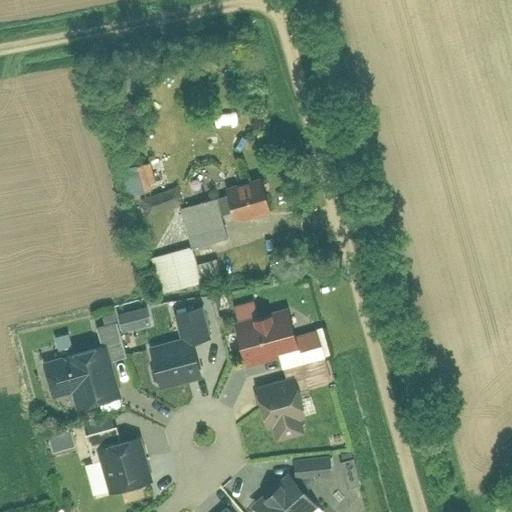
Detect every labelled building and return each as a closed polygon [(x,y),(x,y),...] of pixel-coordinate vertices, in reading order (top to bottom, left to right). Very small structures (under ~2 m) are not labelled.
[(127,173),(132,191),(160,183),(155,165),(127,173)] [(266,206),(257,175),(207,189),(210,201),(178,210),(187,241),(228,229),(225,218),(266,206)] [(201,239),(159,248),(167,290),(210,281),(201,239)] [(287,301),(236,315),(247,355),(277,347),(283,369),(306,363),(310,380),(331,374),(317,323),(295,329),(287,301)] [(74,386),(79,403),(120,392),(110,358),(125,354),(115,319),(95,325),(99,339),(70,348),(72,354),(48,361),(57,391),(74,386)] [(152,346),(161,388),(205,379),(202,364),(211,362),(205,328),(187,332),(189,339),(152,346)] [(295,374),(258,385),(268,419),(275,417),(280,434),(305,427),(300,411),(306,410),(295,374)] [(87,450),(95,448),(108,491),(153,477),(138,426),(120,431),(117,423),(82,434),(87,450)] [(295,458),(297,474),(335,469),(333,453),(295,458)] [(258,507),(262,511),(302,511),(315,500),(291,475),(258,507)] [(236,511),(227,502),(214,511),(236,511)]
